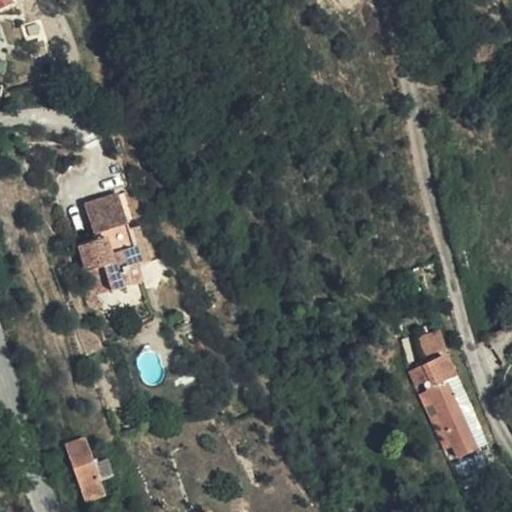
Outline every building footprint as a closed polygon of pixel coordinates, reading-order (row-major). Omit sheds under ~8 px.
[(0,0),(0,7),(4,6),(24,49),(59,33),(42,0),(0,0)] [(121,173),(115,175),(132,224),(139,222),(121,173)] [(132,224),(115,175),(83,186),(91,212),(93,219),(74,226),(82,250),(100,244),(109,271),(127,265),(123,249),(135,245),(146,241),(139,222),(132,224)] [(93,219),(91,212),(71,219),(74,226),(93,219)] [(140,261),(135,245),(123,249),(127,265),(140,261)] [(462,456),(481,448),(454,379),(459,377),(450,354),(430,362),(438,385),(434,387),(462,456)] [(454,379),(481,448),(490,444),(463,376),(459,377),(454,379)] [(85,500),(103,494),(84,438),(66,443),(85,500)]
